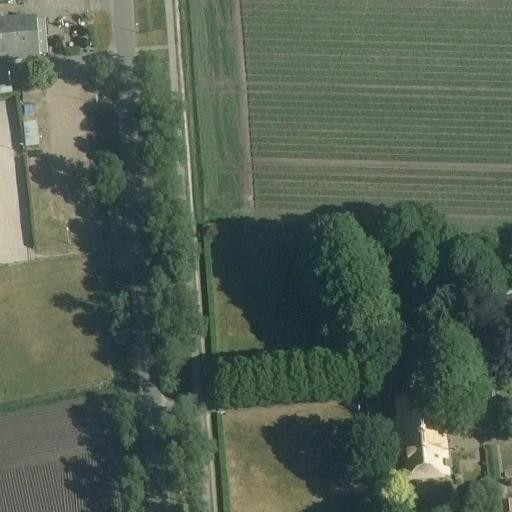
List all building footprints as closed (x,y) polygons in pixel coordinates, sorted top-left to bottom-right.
[(0,64),(40,61),(37,18),(0,20),(0,64)] [(11,89),(0,90),(0,98),(12,97),(11,89)] [(511,299),(498,301),(501,328),(511,326),(511,299)] [(461,397),(464,436),(479,434),(476,396),(461,397)] [(415,424),(413,400),(395,402),(398,433),(396,433),(399,462),(405,462),(407,484),(446,480),(440,421),(415,424)] [(502,511),(511,511),(511,503),(502,505),(502,511)]
